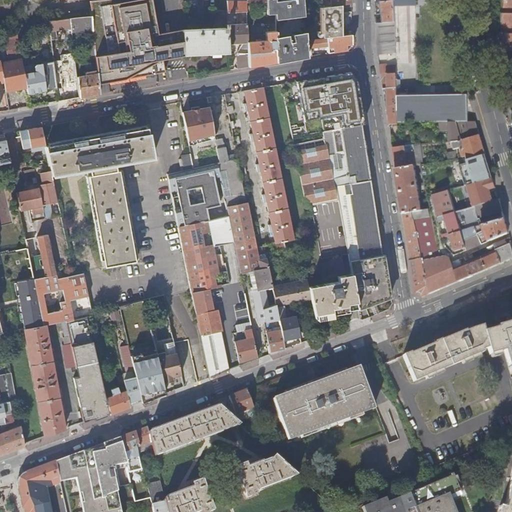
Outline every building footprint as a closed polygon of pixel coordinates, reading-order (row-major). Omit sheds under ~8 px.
[(151,0),(120,0),(90,6),(90,10),(91,17),(92,31),(93,40),(94,51),(157,44),(169,43),(168,32),(158,34),(151,0)] [(303,0),(291,0),(285,1),(279,2),(275,2),(275,0),(266,0),(266,3),(267,3),(267,14),(276,14),(276,19),(304,15),(304,10),(303,0)] [(383,22),(395,21),(395,0),(381,2),(383,22)] [(489,0),(478,0),(489,33),(489,22),(489,10),(489,0)] [(511,0),(503,0),(502,35),(489,33),(497,62),(511,62),(511,0)] [(247,12),(247,3),(247,1),(228,1),(228,12),(247,12)] [(342,36),(342,5),(327,7),(320,8),(320,15),(323,15),(324,33),(321,33),(321,38),(326,38),(342,36)] [(228,54),(228,44),(228,26),(228,13),(228,12),(214,12),(214,29),(202,29),(204,55),(228,54)] [(91,17),(69,19),(71,33),(92,31),(91,17)] [(69,19),(48,22),(49,36),(71,34),(71,33),(69,19)] [(376,46),(396,44),(395,21),(383,22),(376,23),(376,28),(376,35),(376,40),(376,46)] [(240,69),(250,68),(249,42),(248,24),(228,26),(228,44),(243,43),(237,55),(237,70),(240,69)] [(183,56),(204,55),(202,29),(182,30),(183,56)] [(162,73),(165,73),(163,60),(177,57),(182,56),(183,56),(182,30),(174,31),(168,32),(169,43),(157,44),(162,73)] [(253,67),(277,63),(276,38),(276,31),(266,32),(267,40),(251,42),(253,67)] [(277,63),(307,57),(306,40),(306,33),(292,35),(293,42),(289,42),(288,36),(276,38),(277,63)] [(352,44),(352,35),(342,36),(326,38),(328,46),(329,53),(341,51),(348,50),(352,44)] [(21,61),(16,36),(5,38),(9,63),(0,64),(0,65),(3,82),(5,92),(26,88),(21,61)] [(328,46),(326,38),(321,38),(306,40),(307,57),(311,57),(311,49),(314,48),(318,48),(328,46)] [(95,57),(94,51),(93,40),(86,40),(88,58),(95,57)] [(98,85),(162,73),(157,44),(94,51),(95,57),(97,74),(98,85)] [(378,55),(396,53),(396,44),(376,46),(378,55)] [(25,60),(21,61),(26,88),(28,94),(46,91),(44,81),(41,65),(36,66),(34,68),(35,73),(28,74),(27,67),(26,67),(25,60)] [(99,95),(98,85),(97,74),(95,74),(94,69),(91,70),(92,72),(85,73),(85,76),(77,77),(79,99),(99,95)] [(62,102),(79,99),(77,77),(76,73),(69,75),(59,76),(62,102)] [(387,88),(397,87),(396,73),(391,74),(385,74),(380,74),(381,79),(387,79),(387,88)] [(313,78),(282,85),(306,206),(311,205),(336,201),(327,154),(313,78)] [(388,125),(398,124),(397,115),(398,115),(397,87),(387,88),(387,106),(387,110),(388,125)] [(293,240),(261,88),(243,92),(246,104),(243,105),(245,112),(247,111),(252,134),(250,135),(251,142),(254,141),(259,165),(256,165),(257,172),(260,172),(265,195),(262,195),(264,202),(267,202),(272,225),(269,226),(270,232),(273,232),(275,243),(293,240)] [(468,122),(468,95),(399,96),(399,122),(444,122),(468,122)] [(216,140),(209,106),(181,113),(189,146),(216,140)] [(476,122),(468,122),(444,122),(446,130),(455,128),(458,128),(462,141),(480,135),(476,122)] [(154,155),(148,125),(46,144),(53,174),(90,167),(91,173),(89,174),(109,264),(140,258),(120,168),(118,168),(117,162),(154,155)] [(327,154),(336,201),(338,201),(349,262),(382,256),(365,150),(364,141),(361,125),(352,126),(348,127),(346,127),(330,130),(335,153),(327,154)] [(47,155),(41,128),(26,131),(30,148),(31,148),(32,153),(42,151),(43,155),(47,155)] [(485,155),(480,135),(462,141),(459,142),(452,142),(455,150),(460,149),(461,154),(458,155),(458,158),(459,158),(466,156),(467,161),(485,155)] [(0,163),(9,162),(5,138),(0,138),(0,163)] [(415,157),(413,145),(392,148),(395,169),(414,166),(416,165),(415,157)] [(235,146),(226,148),(229,161),(237,159),(235,146)] [(226,148),(218,150),(220,163),(218,164),(222,184),(227,207),(240,204),(246,203),(245,199),(241,176),(239,168),(237,159),(229,161),(226,148)] [(193,169),(190,154),(181,156),(181,159),(179,160),(181,172),(185,171),(193,169)] [(492,178),(485,155),(467,161),(474,183),(492,178)] [(218,164),(193,169),(185,171),(167,175),(178,229),(185,260),(210,254),(221,252),(235,249),(235,248),(230,223),(230,222),(210,226),(208,214),(221,211),(216,185),(222,184),(218,164)] [(395,169),(403,213),(422,210),(414,166),(395,169)] [(57,202),(51,172),(41,175),(43,185),(39,186),(39,188),(43,205),(45,216),(52,214),(50,203),(57,202)] [(455,189),(467,185),(465,178),(453,182),(455,189)] [(39,188),(26,191),(29,208),(43,205),(39,188)] [(462,211),(481,205),(479,197),(469,200),(466,188),(457,191),(462,211)] [(29,208),(26,191),(16,193),(20,210),(29,208)] [(456,213),(449,191),(433,195),(438,218),(456,213)] [(502,211),(499,199),(481,205),(462,211),(456,213),(461,232),(467,250),(482,244),(479,239),(474,228),(483,225),(480,218),(502,211)] [(246,203),(240,204),(250,248),(256,247),(254,236),(252,229),(247,206),(247,203),(246,203)] [(259,261),(258,257),(256,247),(250,248),(240,204),(227,207),(229,216),(230,222),(230,223),(234,243),(235,248),(235,249),(240,273),(249,271),(254,270),(261,269),(259,261)] [(43,205),(29,208),(32,222),(46,219),(45,216),(43,205)] [(403,213),(410,261),(422,258),(415,220),(430,217),(428,209),(422,210),(403,213)] [(461,232),(456,213),(438,218),(439,222),(445,219),(450,235),(461,232)] [(430,294),(460,281),(452,263),(450,258),(447,256),(437,242),(432,217),(430,217),(415,220),(422,258),(430,294)] [(504,219),(483,225),(474,228),(479,239),(486,235),(489,241),(492,241),(509,234),(504,219)] [(467,250),(461,232),(450,235),(443,237),(444,240),(451,238),(456,251),(464,248),(465,251),(467,250)] [(67,322),(74,320),(70,300),(89,296),(85,273),(74,275),(59,278),(49,234),(38,236),(47,276),(34,279),(44,326),(46,326),(63,323),(67,322)] [(301,247),(300,240),(264,247),(265,254),(265,255),(301,247)] [(503,248),(501,242),(493,245),(496,251),(497,251),(502,264),(511,259),(511,248),(511,244),(503,248)] [(0,334),(5,334),(26,330),(44,326),(34,279),(28,248),(8,253),(10,261),(14,281),(20,280),(22,291),(16,292),(17,298),(24,297),(27,314),(0,318),(0,334)] [(487,270),(502,264),(497,251),(496,251),(487,255),(485,249),(479,251),(487,270)] [(0,263),(10,261),(8,253),(8,251),(0,252),(0,263)] [(473,276),(487,270),(479,251),(473,254),(476,260),(467,263),(468,265),(473,276)] [(210,254),(185,260),(192,292),(208,289),(212,288),(209,276),(215,275),(213,268),(208,269),(206,258),(210,257),(210,254)] [(265,255),(263,256),(264,260),(259,261),(261,269),(254,270),(258,291),(253,292),(244,294),(251,325),(265,323),(279,320),(276,307),(272,288),(265,255)] [(382,256),(349,262),(351,275),(357,307),(358,312),(371,307),(373,306),(376,305),(391,299),(384,256),(382,256)] [(422,297),(430,294),(422,258),(410,261),(415,293),(415,294),(422,297)] [(460,281),(473,276),(468,265),(464,267),(463,265),(460,259),(452,263),(460,281)] [(0,318),(27,314),(24,297),(17,298),(16,292),(22,291),(20,280),(14,281),(10,261),(0,263),(0,318)] [(254,270),(249,271),(253,287),(252,287),(253,292),(258,291),(254,270)] [(357,307),(351,275),(337,277),(338,282),(309,287),(312,300),(315,319),(332,316),(331,313),(346,311),(346,309),(348,308),(357,307)] [(309,287),(308,281),(272,288),(276,307),(312,300),(309,287)] [(208,289),(192,292),(196,315),(200,314),(217,311),(217,308),(212,309),(208,289)] [(134,304),(111,309),(118,341),(126,339),(122,325),(138,322),(134,304)] [(371,307),(374,315),(379,313),(376,305),(373,306),(371,307)] [(281,330),(283,340),(299,337),(296,317),(285,319),(283,306),(276,307),(279,320),(281,330)] [(200,314),(196,315),(209,378),(229,370),(220,330),(222,330),(217,311),(200,314)] [(95,414),(109,411),(106,399),(89,317),(74,320),(67,322),(70,336),(70,337),(72,343),(65,344),(66,345),(64,346),(67,369),(77,367),(79,376),(74,377),(83,419),(87,418),(87,419),(88,419),(96,417),(95,414)] [(265,323),(266,330),(268,329),(269,332),(281,330),(279,320),(265,323)] [(435,342),(419,349),(431,373),(442,368),(460,361),(478,353),(482,351),(482,349),(488,347),(491,354),(499,351),(505,350),(510,367),(511,367),(511,369),(511,321),(508,322),(509,324),(499,327),(499,328),(484,332),(482,325),(473,327),(472,325),(464,329),(464,330),(448,337),(447,336),(435,341),(435,342)] [(26,330),(45,436),(65,429),(63,421),(67,420),(65,412),(62,413),(57,384),(60,383),(59,376),(55,377),(50,348),(53,347),(52,340),(49,340),(46,326),(44,326),(26,330)] [(238,360),(258,357),(252,329),(244,331),(246,339),(235,341),(238,360)] [(266,330),(270,355),(285,350),(283,340),(281,330),(269,332),(268,329),(266,330)] [(162,377),(164,384),(173,382),(172,377),(181,375),(174,343),(173,339),(154,343),(157,352),(162,377)] [(131,356),(129,346),(121,348),(127,373),(135,372),(131,356)] [(431,373),(419,349),(411,352),(410,352),(404,355),(415,380),(431,373)] [(141,401),(142,403),(166,394),(164,384),(162,377),(157,352),(146,355),(145,353),(131,356),(135,372),(136,378),(140,395),(141,401)] [(478,353),(460,361),(462,364),(479,356),(478,353)] [(358,367),(345,372),(347,376),(360,372),(358,367)] [(345,372),(285,395),(287,400),(274,404),(286,437),(299,432),(300,436),(360,414),(359,409),(372,404),(360,372),(347,376),(345,372)] [(10,402),(17,401),(12,374),(0,376),(0,396),(1,403),(5,423),(5,424),(14,422),(10,402)] [(126,391),(129,404),(141,401),(140,395),(136,378),(124,381),(124,384),(126,391)] [(262,387),(261,385),(247,391),(229,398),(236,415),(249,410),(252,415),(255,414),(253,409),(250,400),(247,392),(260,387),(261,387),(262,387)] [(109,411),(109,415),(130,407),(129,404),(126,391),(119,394),(118,387),(111,390),(113,396),(106,399),(109,411)] [(287,400),(285,395),(272,400),(274,404),(287,400)] [(259,397),(250,400),(253,409),(262,406),(259,397)] [(374,409),(372,404),(359,409),(360,414),(374,409)] [(239,426),(218,407),(149,433),(156,457),(189,445),(239,426)] [(25,446),(25,444),(22,427),(7,431),(11,452),(18,449),(25,446)] [(151,444),(147,429),(135,433),(139,448),(151,444)] [(0,455),(11,452),(7,431),(0,433),(0,455)] [(299,432),(286,437),(288,441),(300,436),(299,432)] [(138,449),(134,433),(121,438),(124,453),(136,450),(138,449)] [(124,454),(121,439),(56,462),(60,483),(77,479),(83,511),(123,511),(118,487),(131,484),(129,474),(124,454)] [(136,450),(124,453),(124,454),(129,474),(141,471),(136,450)] [(256,491),(297,476),(275,456),(270,462),(262,465),(261,463),(248,468),(246,464),(235,468),(246,499),(258,495),(256,491)] [(24,474),(24,476),(24,477),(24,478),(23,481),(21,484),(20,484),(18,485),(18,486),(23,511),(48,511),(47,503),(44,504),(42,496),(46,489),(60,484),(55,463),(24,474)] [(511,511),(511,470),(505,506),(499,506),(498,511),(511,511)] [(364,511),(412,511),(416,510),(450,496),(460,491),(454,475),(388,503),(386,498),(362,508),(364,511)] [(166,499),(168,511),(201,511),(211,511),(214,511),(202,480),(191,484),(193,488),(166,499)] [(168,511),(165,499),(162,485),(148,488),(151,499),(153,511),(168,511)] [(456,511),(450,496),(416,510),(416,511),(456,511)]
